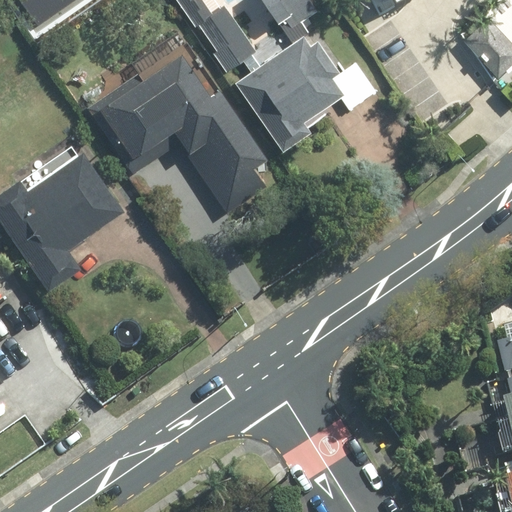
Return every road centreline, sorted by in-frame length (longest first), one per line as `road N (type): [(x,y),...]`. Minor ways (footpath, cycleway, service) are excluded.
road 1 (secondary): [(511,190),(266,365)]
road 2 (secondary): [(266,365),(53,511)]
road 3 (residential): [(266,365),(356,511)]
